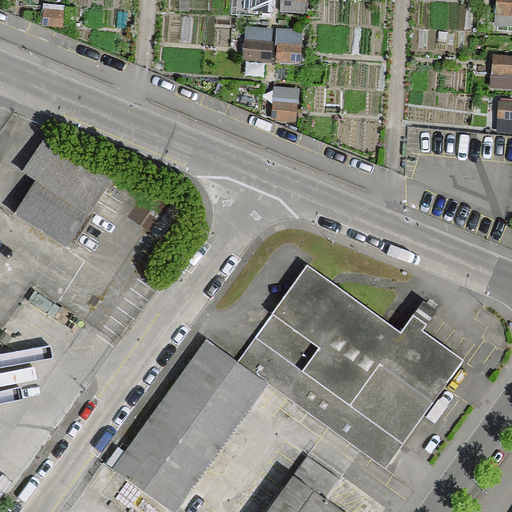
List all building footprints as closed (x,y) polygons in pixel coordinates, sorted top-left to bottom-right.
[(511,21),(511,0),(501,0),(502,22),(511,21)] [(249,26),(249,55),(304,54),(304,26),(249,26)] [(497,84),(511,83),(511,54),(497,55),(497,84)] [(114,182),(44,137),(21,172),(39,183),(20,213),(72,247),(114,182)] [(203,341),(112,469),(171,511),(176,511),(267,386),(385,470),(463,360),(423,332),(428,325),(411,313),(399,331),(305,264),(234,363),(203,341)] [(347,511),(298,478),(273,511),(347,511)]
